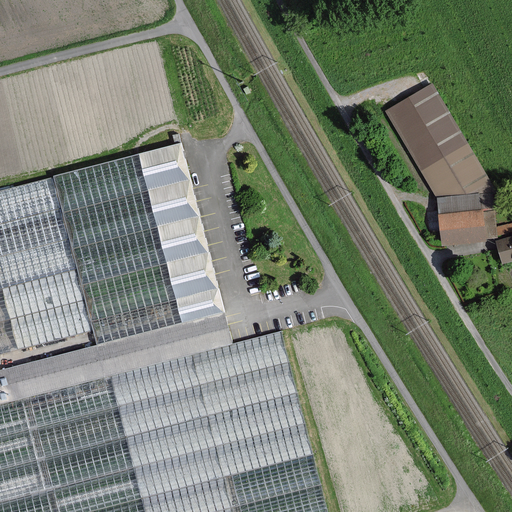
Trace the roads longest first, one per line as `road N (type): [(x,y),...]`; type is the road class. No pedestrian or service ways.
road 1 (unclassified): [(479,511),(189,22)]
road 2 (unclassified): [(511,389),(280,0)]
road 3 (unclassified): [(0,72),(189,22)]
